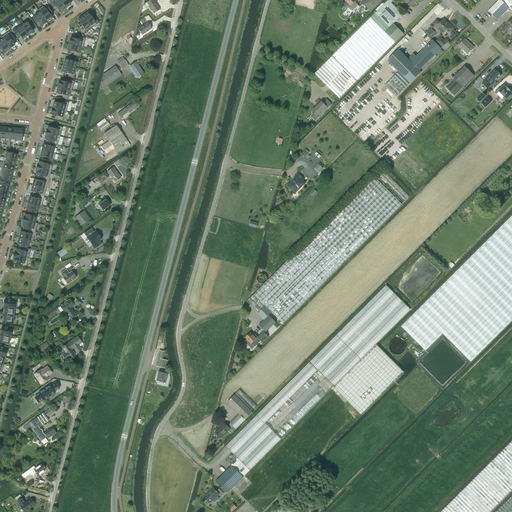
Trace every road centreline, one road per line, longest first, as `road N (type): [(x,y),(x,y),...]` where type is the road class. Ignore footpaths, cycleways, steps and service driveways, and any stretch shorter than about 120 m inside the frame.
road 1 (unclassified): [(148,511),(152,446),(183,383),(180,319),(269,0)]
road 2 (unclassified): [(49,511),(181,0)]
road 3 (tertiary): [(114,511),(120,449),(235,0)]
road 4 (residential): [(0,266),(37,120)]
